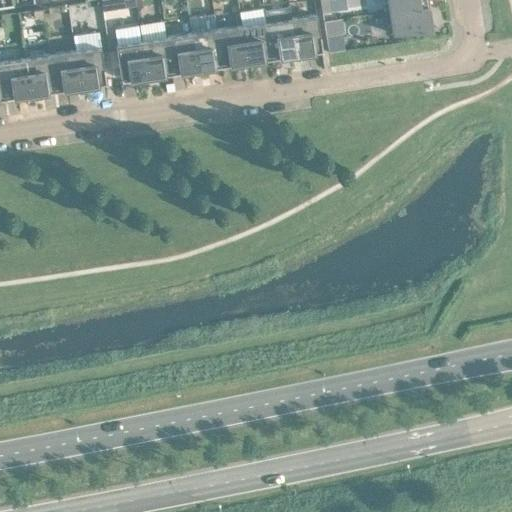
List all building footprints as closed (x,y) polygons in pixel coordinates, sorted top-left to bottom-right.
[(329,0),(319,0),(321,9),(331,8),(329,0)] [(427,2),(388,8),(392,30),(431,25),(427,2)] [(42,5),(32,7),(33,11),(39,16),(43,15),(42,5)] [(315,10),(289,14),(295,49),(320,45),(315,10)] [(289,14),(264,18),(270,53),(295,49),(289,14)] [(322,18),(324,31),(334,30),(332,16),(322,18)] [(264,18),(240,22),(245,56),(270,53),(264,18)] [(240,22),(215,25),(220,60),(245,56),(240,22)] [(215,25),(190,29),(195,64),(220,60),(215,25)] [(190,29),(165,33),(170,68),(195,64),(190,29)] [(165,33),(140,36),(145,71),(170,68),(165,33)] [(145,71),(140,36),(115,40),(120,75),(145,71)] [(99,42),(73,46),(78,81),(104,77),(99,42)] [(73,46),(48,50),(54,85),(78,81),(73,46)] [(48,50),(23,54),(29,89),(54,85),(48,50)] [(23,54),(0,57),(0,67),(4,92),(29,89),(23,54)]
